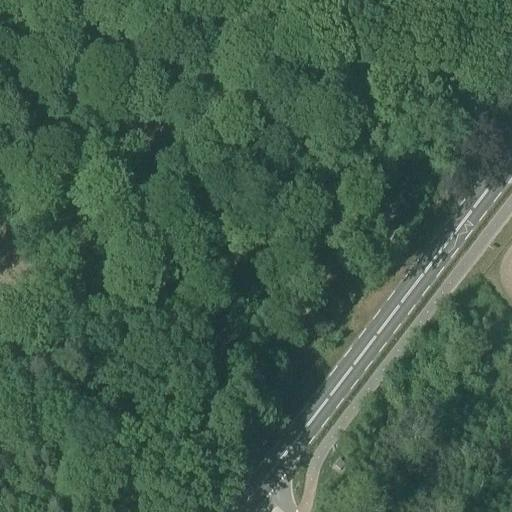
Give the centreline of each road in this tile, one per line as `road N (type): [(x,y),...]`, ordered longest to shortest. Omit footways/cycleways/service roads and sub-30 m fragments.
road 1 (primary): [(248,497),(511,154)]
road 2 (tertiary): [(511,61),(253,0)]
